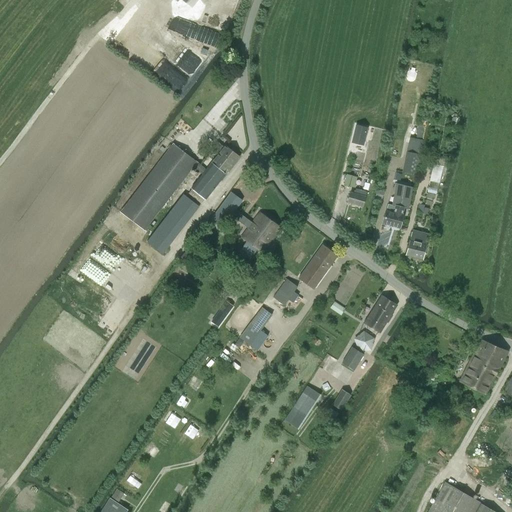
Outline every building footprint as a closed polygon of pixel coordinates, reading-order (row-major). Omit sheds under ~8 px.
[(133,38),(194,74),(203,58),(143,22),(133,38)] [(356,125),(352,140),(362,143),(366,127),(356,125)] [(417,125),(417,136),(425,136),(426,125),(417,125)] [(218,155),(212,162),(226,174),(239,157),(225,146),(223,147),(217,142),(211,150),(218,155)] [(205,200),(226,174),(212,162),(206,170),(196,162),(173,144),(121,212),(144,230),(192,167),(202,175),(191,189),(192,190),(188,194),(201,204),(205,200)] [(420,154),(406,152),(403,173),(417,175),(420,154)] [(433,165),(430,181),(439,183),(443,167),(433,165)] [(354,187),(356,177),(347,175),(344,185),(354,187)] [(387,204),(386,211),(383,224),(385,224),(385,226),(386,227),(389,228),(390,227),(390,225),(399,227),(402,215),(401,215),(403,208),(408,209),(412,187),(396,184),(392,205),(387,204)] [(350,192),(347,202),(362,206),(365,197),(367,192),(356,189),(355,191),(354,190),(353,193),(350,192)] [(231,192),(210,220),(222,228),(231,216),(243,225),(244,225),(247,220),(235,211),(242,201),(231,192)] [(199,206),(183,194),(147,242),(163,254),(199,206)] [(271,208),(279,215),(286,207),(278,200),(271,208)] [(264,251),(280,228),(259,213),(252,223),(248,219),(247,220),(244,225),(249,228),(243,236),(264,251)] [(422,259),(429,234),(413,230),(406,255),(422,259)] [(89,255),(120,275),(129,260),(98,241),(89,255)] [(313,289),(337,256),(322,245),(298,278),(313,289)] [(178,261),(189,268),(194,260),(184,253),(178,261)] [(118,277),(97,262),(87,276),(108,291),(118,277)] [(286,279),(273,297),(284,305),(288,299),(293,303),(299,296),(293,292),(297,287),(286,279)] [(379,332),(396,305),(381,296),(364,323),(379,332)] [(345,309),(334,302),(330,309),(341,315),(345,309)] [(219,317),(223,320),(228,313),(223,309),(221,308),(216,315),(219,317)] [(262,308),(240,338),(257,351),(268,336),(260,331),(271,315),(262,308)] [(363,333),(355,339),(359,350),(371,351),(373,339),(363,333)] [(486,395),(508,352),(481,340),(459,382),(486,395)] [(354,370),(364,355),(352,347),(342,363),(354,370)] [(511,376),(503,391),(511,395),(511,376)] [(188,386),(197,391),(202,382),(193,377),(188,386)] [(307,386),(284,420),(298,429),(320,395),(307,386)] [(332,404),(340,410),(350,394),(342,389),(332,404)] [(181,395),(176,402),(185,408),(190,400),(181,395)] [(168,415),(165,420),(173,425),(176,420),(168,415)] [(184,434),(193,438),(197,428),(188,425),(184,434)] [(147,445),(143,451),(156,459),(160,453),(147,445)] [(125,482),(138,490),(143,483),(130,474),(125,482)] [(445,483),(428,511),(495,511),(480,503),(445,483)] [(118,501),(123,494),(117,489),(112,497),(118,501)] [(126,511),(127,510),(110,498),(100,511),(126,511)]
